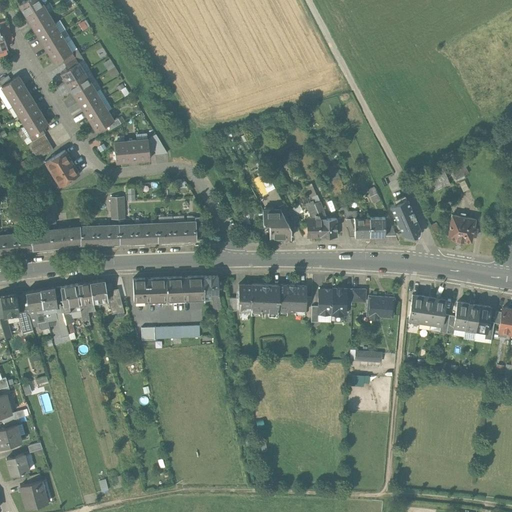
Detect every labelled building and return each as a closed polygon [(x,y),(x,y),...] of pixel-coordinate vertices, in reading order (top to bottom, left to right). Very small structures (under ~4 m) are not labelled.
[(2,0),(6,10),(12,8),(10,2),(16,0),(15,0),(2,0)] [(26,0),(19,4),(25,14),(42,4),(39,0),(26,0)] [(25,14),(31,24),(48,13),(42,4),(25,14)] [(31,24),(37,33),(54,23),(48,13),(31,24)] [(43,43),(60,32),(54,23),(37,33),(43,43)] [(49,53),(66,42),(60,32),(43,43),(49,53)] [(62,58),(72,52),(66,42),(49,53),(55,62),(62,58)] [(62,58),(65,63),(80,54),(76,49),(72,52),(62,58)] [(65,63),(68,68),(78,62),(83,59),(80,54),(65,63)] [(61,72),(67,82),(84,72),(78,62),(68,68),(61,72)] [(67,82),(73,92),(90,82),(84,72),(67,82)] [(0,86),(1,86),(11,80),(8,75),(0,79),(0,86)] [(11,80),(1,86),(7,96),(24,86),(18,76),(11,80)] [(73,92),(78,102),(95,91),(90,82),(73,92)] [(24,86),(7,96),(13,106),(30,95),(24,86)] [(84,111),(101,101),(95,91),(78,102),(84,111)] [(30,95),(13,106),(19,115),(36,105),(30,95)] [(90,121),(107,110),(101,101),(84,111),(90,121)] [(36,105),(19,115),(25,125),(41,114),(36,105)] [(96,131),(103,127),(113,120),(107,110),(90,121),(96,131)] [(41,114),(25,125),(21,127),(27,137),(29,136),(42,128),(48,124),(41,114)] [(113,120),(103,127),(106,132),(121,123),(118,118),(113,120)] [(42,128),(29,136),(32,141),(44,133),(45,133),(42,128)] [(44,133),(32,141),(29,143),(32,148),(47,139),(44,133)] [(149,151),(155,151),(154,143),(160,142),(155,134),(148,139),(149,151)] [(47,139),(32,148),(35,153),(50,144),(47,139)] [(149,151),(148,139),(136,140),(138,160),(150,159),(149,151)] [(138,160),(136,140),(125,141),(127,161),(138,160)] [(127,161),(125,141),(114,142),(115,162),(127,161)] [(155,154),(167,153),(160,142),(154,143),(155,151),(155,154)] [(50,144),(35,153),(38,158),(53,149),(50,144)] [(65,149),(45,161),(60,186),(79,173),(65,149)] [(456,157),(447,161),(457,182),(466,178),(456,157)] [(443,170),(420,179),(426,193),(449,184),(443,170)] [(264,194),(277,187),(271,176),(266,178),(263,173),(254,177),(264,194)] [(369,188),(374,202),(381,200),(376,186),(369,188)] [(123,196),(110,197),(111,219),(124,218),(123,196)] [(406,199),(390,206),(403,236),(417,236),(417,231),(420,230),(408,203),(406,199)] [(320,237),(320,219),(314,203),(313,200),(305,203),(310,214),(310,219),(307,219),(307,237),(320,237)] [(314,203),(320,219),(327,218),(320,201),(314,203)] [(52,205),(40,206),(42,225),(55,223),(52,205)] [(288,211),(294,222),(299,219),(293,208),(288,211)] [(291,237),(290,227),(280,210),(262,210),(262,223),(269,223),(269,237),(291,237)] [(452,215),(448,238),(471,242),(472,236),(475,236),(477,228),(473,227),(475,219),(452,215)] [(345,217),(350,229),(354,229),(354,217),(345,217)] [(354,235),(369,235),(369,217),(354,217),(354,229),(354,235)] [(369,235),(385,235),(384,217),(369,217),(369,235)] [(395,235),(388,217),(384,217),(385,235),(395,235)] [(327,218),(320,219),(320,237),(337,236),(336,218),(327,218)] [(79,226),(80,244),(196,239),(195,221),(194,221),(79,226)] [(72,245),(80,244),(79,226),(71,227),(72,245)] [(0,253),(72,245),(71,227),(0,235),(0,253)] [(204,294),(203,275),(165,277),(166,299),(204,298),(204,294)] [(218,276),(203,275),(204,294),(211,294),(218,294),(218,276)] [(166,299),(165,277),(133,278),(134,301),(166,299)] [(113,298),(112,289),(112,285),(105,286),(104,279),(90,282),(93,301),(113,298)] [(93,301),(90,282),(78,283),(81,302),(86,301),(93,301)] [(79,302),(81,302),(78,283),(60,286),(63,305),(69,304),(79,302)] [(238,299),(238,307),(238,310),(238,312),(247,310),(250,310),(252,285),(252,284),(238,284),(238,298),(238,299)] [(278,285),(278,311),(305,312),(306,298),(306,286),(278,284),(278,285)] [(278,311),(278,285),(252,285),(250,310),(278,311)] [(54,287),(40,289),(42,306),(56,304),(54,287)] [(118,288),(112,289),(113,298),(115,313),(123,312),(118,288)] [(345,305),(346,289),(332,288),(332,289),(331,314),(345,315),(345,305)] [(40,289),(26,292),(29,309),(29,308),(42,306),(40,289)] [(331,314),(332,289),(322,289),(322,290),(318,289),(318,306),(317,314),(318,314),(331,314)] [(352,289),(352,302),(365,302),(365,289),(352,289)] [(15,293),(1,296),(4,315),(5,315),(18,313),(15,293)] [(211,294),(214,310),(221,310),(218,294),(211,294)] [(1,296),(0,295),(0,321),(2,329),(6,327),(7,330),(9,329),(5,315),(4,315),(1,296)] [(419,322),(423,297),(412,295),(409,320),(419,322)] [(368,296),(367,310),(370,311),(369,316),(369,319),(379,320),(380,315),(383,315),(383,317),(392,318),(394,298),(368,296)] [(231,311),(238,310),(238,307),(238,299),(238,298),(229,297),(231,311)] [(430,323),(434,298),(423,297),(419,322),(430,323)] [(430,323),(440,325),(441,325),(443,314),(445,300),(434,298),(430,323)] [(81,302),(79,302),(82,320),(89,319),(86,301),(81,302)] [(455,316),(453,327),(454,327),(464,329),(468,304),(457,302),(455,316)] [(76,331),(69,304),(63,305),(61,305),(62,309),(65,321),(69,333),(76,331)] [(475,330),(479,305),(468,304),(464,329),(475,330)] [(490,307),(479,305),(475,330),(486,332),(490,307)] [(50,332),(47,320),(44,315),(43,309),(42,306),(29,308),(30,315),(38,314),(39,322),(43,334),(50,332)] [(510,334),(511,322),(511,309),(502,308),(502,312),(500,324),(499,332),(510,334)] [(59,323),(65,321),(62,309),(56,310),(59,323)] [(500,324),(502,312),(496,311),(494,323),(500,324)] [(446,333),(449,315),(443,314),(441,325),(440,325),(439,332),(446,333)] [(453,327),(455,316),(449,315),(446,333),(453,334),(454,327),(453,327)] [(199,325),(173,326),(174,337),(199,336),(199,325)] [(173,326),(154,327),(154,338),(174,337),(173,326)] [(374,353),(362,352),(362,360),(373,361),(374,353)] [(371,376),(360,376),(360,385),(371,385),(371,376)] [(0,394),(5,393),(6,394),(10,393),(8,386),(0,387),(0,394)] [(11,414),(11,413),(6,394),(5,393),(0,394),(0,416),(2,416),(11,414)] [(11,414),(2,416),(3,422),(24,416),(23,410),(11,413),(11,414)] [(16,424),(0,428),(0,447),(21,442),(16,424)] [(29,452),(42,448),(40,443),(28,446),(29,452)] [(5,458),(10,476),(27,471),(22,453),(5,458)] [(106,472),(99,474),(104,490),(110,488),(106,472)] [(26,477),(28,484),(41,480),(39,474),(26,477)] [(124,475),(113,477),(114,488),(126,485),(124,475)] [(28,484),(20,486),(26,509),(47,503),(41,480),(28,484)]
